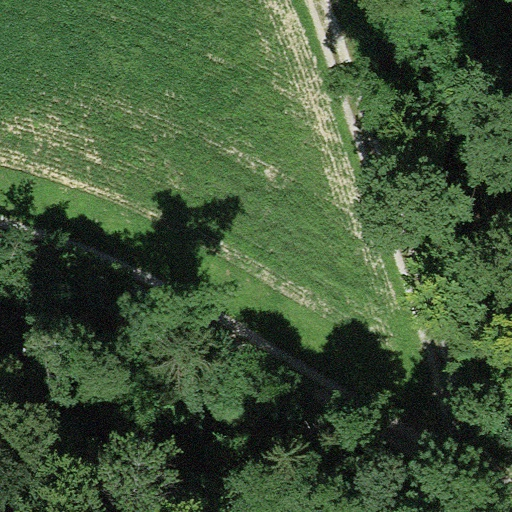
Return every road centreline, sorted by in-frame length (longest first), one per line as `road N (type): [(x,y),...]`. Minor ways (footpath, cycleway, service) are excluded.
road 1 (track): [(0,239),(105,268),(374,417),(511,508)]
road 2 (track): [(511,508),(453,411),(310,0)]
